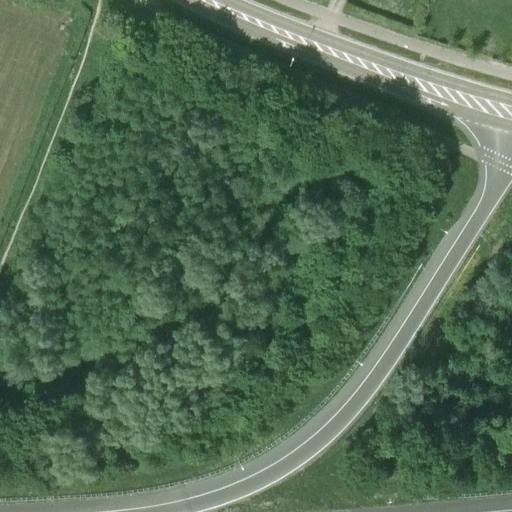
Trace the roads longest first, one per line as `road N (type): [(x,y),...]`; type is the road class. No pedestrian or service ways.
road 1 (motorway): [(511,149),(475,222),(359,399),(311,448),(265,478),(164,511)]
road 2 (tertiary): [(511,114),(204,0)]
